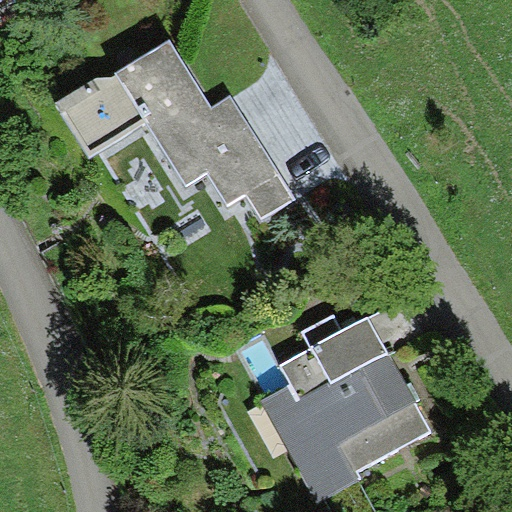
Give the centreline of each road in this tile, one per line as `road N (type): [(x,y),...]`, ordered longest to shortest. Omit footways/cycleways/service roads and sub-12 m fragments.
road 1 (residential): [(511,352),(304,0)]
road 2 (residential): [(0,227),(44,323),(85,454),(94,511)]
